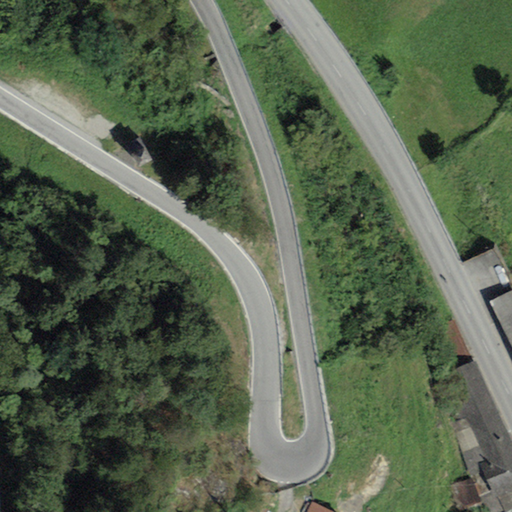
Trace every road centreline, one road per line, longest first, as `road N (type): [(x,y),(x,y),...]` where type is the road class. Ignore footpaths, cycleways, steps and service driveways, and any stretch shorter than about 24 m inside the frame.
road 1 (tertiary): [(200,0),(245,96),(289,237),(316,436),(303,459),(285,461),(270,448),(262,316),(225,250),(186,214),(0,99)]
road 2 (tertiary): [(511,405),(395,168),(283,0)]
